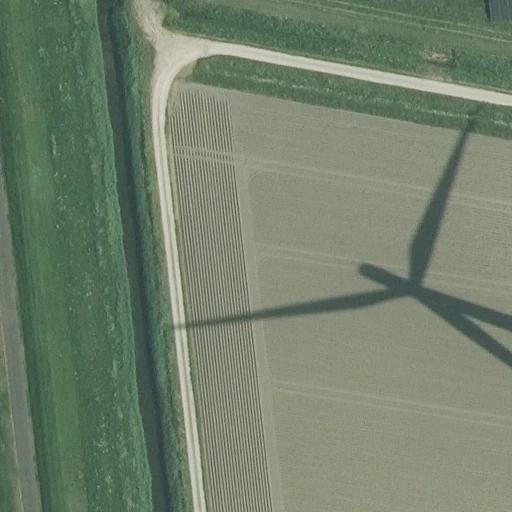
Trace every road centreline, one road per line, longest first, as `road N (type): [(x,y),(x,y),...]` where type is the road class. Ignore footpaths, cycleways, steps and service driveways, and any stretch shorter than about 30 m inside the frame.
road 1 (track): [(201,511),(157,114),(161,86),(186,53)]
road 2 (unclassified): [(511,108),(156,47)]
road 3 (unclassified): [(30,511),(0,226)]
